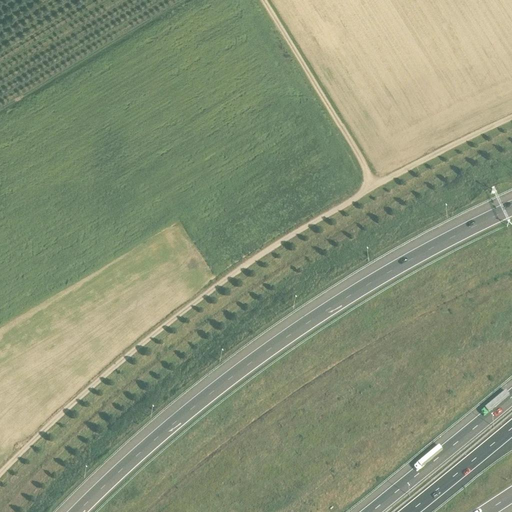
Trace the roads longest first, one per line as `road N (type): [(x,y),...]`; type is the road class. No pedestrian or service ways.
road 1 (motorway): [(511,207),(288,335),(173,423),(76,511)]
road 2 (track): [(372,189),(246,263),(89,386),(0,475)]
road 3 (track): [(372,189),(262,0)]
road 4 (motorway): [(511,397),(369,511)]
road 5 (track): [(511,118),(372,189)]
road 6 (motorway): [(410,511),(511,429)]
